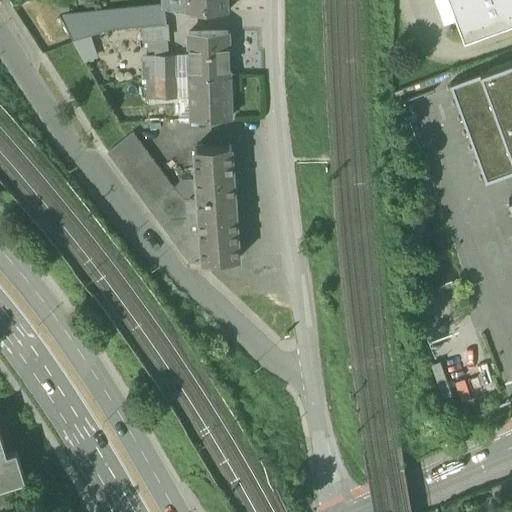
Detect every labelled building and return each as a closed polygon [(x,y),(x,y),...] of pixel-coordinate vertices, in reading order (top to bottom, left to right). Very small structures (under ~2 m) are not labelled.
[(167,7),(187,13),(186,0),(165,0),(166,7),(167,7)] [(186,0),(187,13),(228,12),(227,0),(186,0)] [(456,18),(449,0),(435,0),(444,22),(456,18)] [(511,0),(449,0),(456,18),(465,40),(511,22),(511,0)] [(112,13),(113,29),(143,26),(167,23),(165,7),(112,13)] [(143,26),(144,41),(148,41),(168,39),(167,23),(143,26)] [(190,54),(191,76),(229,75),(230,75),(229,31),(190,32),(190,54)] [(80,37),(73,40),(84,61),(99,57),(92,35),(80,37)] [(170,55),(168,39),(148,41),(149,52),(156,51),(156,55),(170,55)] [(175,55),(175,76),(191,76),(190,54),(175,55)] [(156,62),(156,55),(141,56),(142,79),(148,79),(147,62),(156,62)] [(156,77),(157,77),(175,76),(175,55),(170,55),(156,55),(156,62),(147,62),(148,79),(156,77)] [(485,178),(486,181),(511,171),(511,60),(450,83),(452,86),(453,86),(487,178),(485,178)] [(231,118),(229,75),(191,76),(192,97),(192,119),(231,118)] [(176,97),(175,76),(157,77),(157,98),(176,97)] [(192,97),(191,76),(175,76),(176,97),(179,97),(192,97)] [(147,98),(157,98),(157,77),(156,77),(148,79),(147,98)] [(192,97),(179,97),(179,119),(192,119),(192,97)] [(109,151),(191,261),(203,259),(200,215),(187,216),(186,198),(175,187),(174,186),(134,132),(109,151)] [(203,259),(203,261),(240,258),(232,145),(195,148),(197,178),(198,198),(186,198),(187,216),(200,215),(203,259)] [(175,187),(186,198),(198,198),(197,178),(182,179),(175,187)] [(441,324),(458,319),(448,284),(431,289),(441,324)] [(0,486),(26,479),(17,450),(7,453),(0,429),(0,486)] [(511,479),(500,485),(505,497),(511,494),(511,479)]
